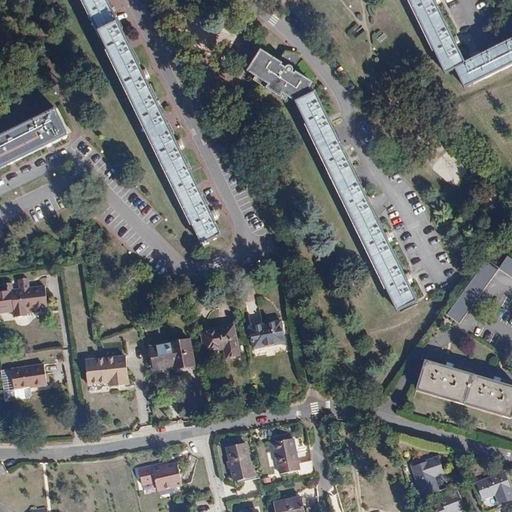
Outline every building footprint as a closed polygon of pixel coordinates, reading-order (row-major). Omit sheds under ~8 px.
[(221,235),(215,222),(210,213),(201,194),(196,183),(180,149),(175,141),(159,106),(154,98),(144,75),(139,66),(128,44),(124,35),(111,8),(106,0),(83,0),(202,244),(221,235)] [(464,62),(456,44),(451,35),(435,1),(434,0),(409,0),(445,73),(454,68),(463,87),(511,63),(511,39),(484,53),(476,57),(464,62)] [(451,35),(456,44),(461,42),(456,33),(451,35)] [(473,51),(476,57),(484,53),(482,47),(473,51)] [(281,64),(278,63),(260,51),(247,73),(295,102),(397,311),(416,301),(408,283),(403,274),(387,241),(383,232),(368,202),(364,193),(350,164),(345,155),(331,126),(327,117),(315,93),(314,93),(311,87),(313,83),(296,73),(295,74),(293,73),(293,69),(299,59),(296,53),(285,52),(282,56),(284,60),(281,64)] [(139,66),(144,75),(148,73),(144,64),(139,66)] [(55,109),(0,136),(0,169),(68,136),(67,134),(67,133),(55,109)] [(175,141),(180,149),(185,147),(180,138),(175,141)] [(210,213),(215,222),(220,219),(216,210),(210,213)] [(383,232),(387,241),(393,238),(388,229),(383,232)] [(499,268),(499,269),(511,277),(511,258),(507,256),(499,268)] [(459,323),(499,269),(499,268),(487,260),(447,314),(459,323)] [(403,274),(408,283),(414,280),(409,271),(403,274)] [(8,291),(0,292),(0,313),(13,312),(13,317),(27,316),(27,313),(27,309),(47,307),(45,287),(23,290),(22,280),(13,281),(15,291),(12,291),(11,283),(7,284),(8,291)] [(275,336),(283,334),(281,321),(249,327),(253,349),(276,345),(275,336)] [(234,325),(201,332),(205,353),(224,350),(226,360),(240,358),(234,325)] [(285,343),(283,334),(275,336),(276,345),(285,343)] [(195,366),(190,340),(149,347),(154,370),(173,367),(174,370),(195,366)] [(108,383),(109,387),(129,385),(126,356),(85,360),(87,385),(108,383)] [(511,418),(511,386),(425,361),(416,391),(511,419),(511,418)] [(44,364),(11,369),(14,390),(29,388),(47,385),(44,364)] [(14,390),(11,369),(0,371),(4,401),(27,398),(30,395),(29,388),(14,390)] [(295,450),(294,443),(273,446),(277,466),(296,462),(293,450),(295,450)] [(253,477),(245,444),(226,448),(235,481),(253,477)] [(301,461),(310,459),(308,447),(298,449),(301,461)] [(433,476),(444,472),(439,457),(413,466),(423,496),(438,491),(433,476)] [(167,467),(172,489),(181,487),(177,465),(167,467)] [(157,492),(160,492),(154,470),(152,470),(152,467),(142,469),(146,485),(155,483),(157,492)] [(160,492),(172,489),(167,467),(154,470),(160,492)] [(141,485),(146,485),(142,469),(138,470),(141,485)] [(511,500),(511,491),(505,473),(477,484),(483,499),(496,494),(500,505),(511,500)] [(450,511),(463,508),(458,494),(443,499),(444,502),(424,509),(425,511),(450,511)] [(303,511),(301,497),(273,503),(274,511),(303,511)]
